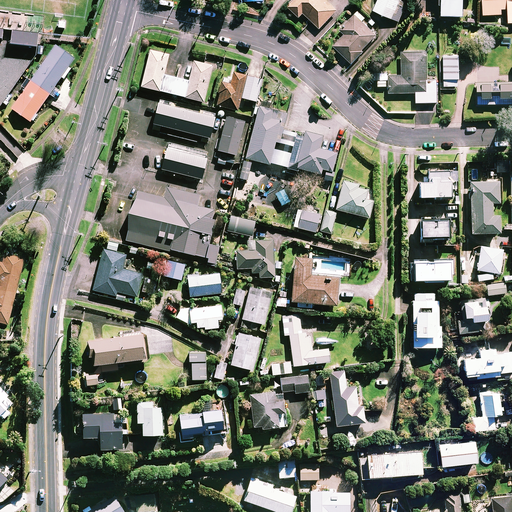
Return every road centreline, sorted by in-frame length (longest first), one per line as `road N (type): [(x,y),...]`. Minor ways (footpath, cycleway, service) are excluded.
road 1 (residential): [(122,9),(271,41),(393,136),(511,136)]
road 2 (secondary): [(66,221),(44,350),(47,511)]
road 3 (secondary): [(122,9),(74,176)]
road 4 (unknown): [(50,294),(145,312),(195,338)]
